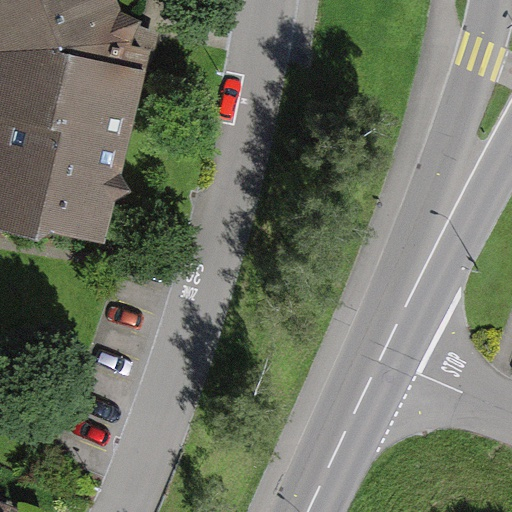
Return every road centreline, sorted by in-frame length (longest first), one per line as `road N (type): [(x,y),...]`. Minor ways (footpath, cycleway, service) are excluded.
road 1 (residential): [(264,0),(210,279),(124,511)]
road 2 (secondary): [(497,0),(439,243)]
road 3 (secondary): [(383,358),(315,511)]
road 4 (residential): [(383,358),(511,414)]
road 5 (secondary): [(439,243),(383,358)]
road 6 (secondary): [(439,243),(511,141)]
